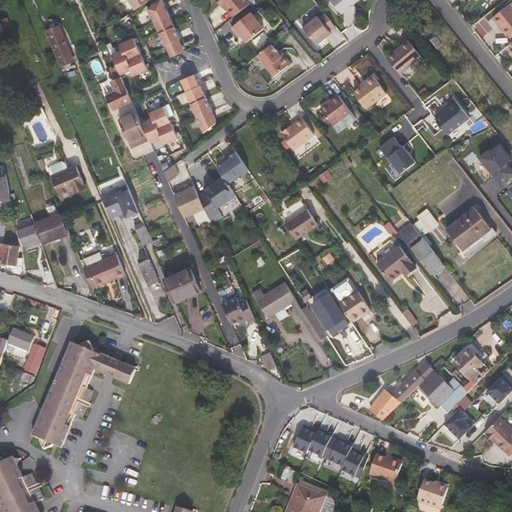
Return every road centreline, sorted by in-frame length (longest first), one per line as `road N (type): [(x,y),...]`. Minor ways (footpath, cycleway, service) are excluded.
road 1 (residential): [(295,400),(199,349),(0,281)]
road 2 (unknown): [(149,163),(246,371)]
road 3 (residential): [(511,482),(327,405),(321,391)]
road 4 (residential): [(321,391),(511,292)]
road 5 (unknown): [(69,149),(149,330)]
road 6 (unknown): [(311,205),(417,346)]
road 7 (residential): [(366,40),(277,103),(246,105)]
road 8 (residential): [(239,511),(274,426),(295,400)]
road 9 (residential): [(246,105),(188,0)]
